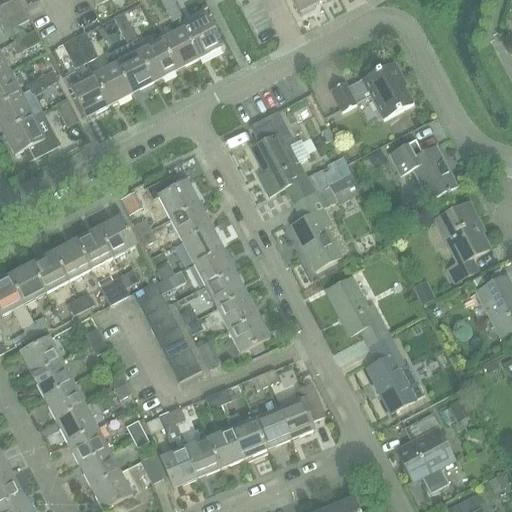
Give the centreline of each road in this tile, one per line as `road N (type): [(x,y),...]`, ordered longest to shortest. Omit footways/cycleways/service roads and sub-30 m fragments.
road 1 (residential): [(370,455),(194,114)]
road 2 (unclassified): [(511,155),(470,139),(398,18),(381,16),(300,58)]
road 3 (unclassified): [(7,214),(194,114)]
road 4 (unclassified): [(370,455),(231,511)]
